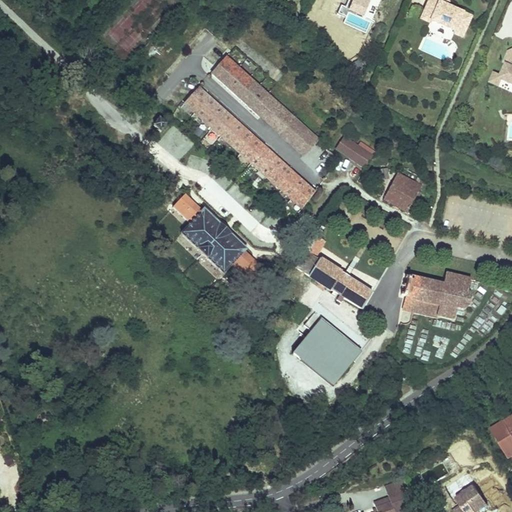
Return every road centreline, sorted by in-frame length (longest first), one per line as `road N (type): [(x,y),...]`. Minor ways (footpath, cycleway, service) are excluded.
road 1 (unclassified): [(134,511),(247,500),(289,487),(474,361),(511,324)]
road 2 (residential): [(511,259),(412,241),(378,317)]
road 3 (track): [(0,4),(97,104),(113,114),(133,106)]
